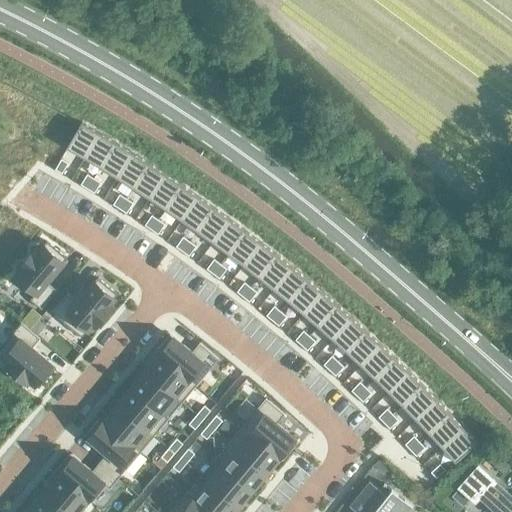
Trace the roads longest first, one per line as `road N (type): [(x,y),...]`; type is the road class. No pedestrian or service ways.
road 1 (secondary): [(511,383),(250,161),(148,89),(0,11)]
road 2 (residential): [(0,491),(164,291)]
road 3 (residential): [(345,447),(248,352),(164,291)]
road 4 (residential): [(164,291),(13,194)]
